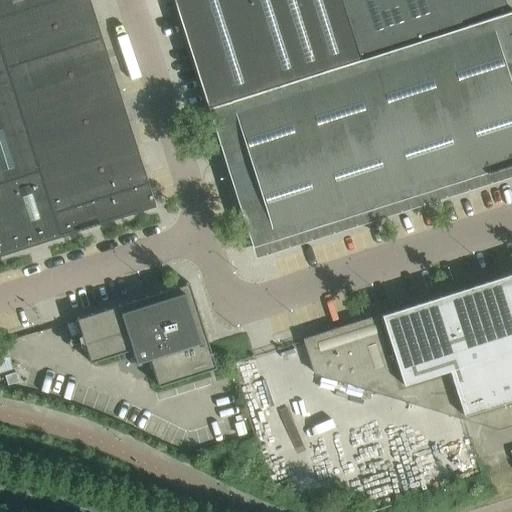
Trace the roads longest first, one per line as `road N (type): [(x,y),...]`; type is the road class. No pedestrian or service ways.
road 1 (unclassified): [(511,220),(238,302),(201,232)]
road 2 (unclassified): [(201,232),(129,0)]
road 3 (unclassified): [(201,232),(0,293)]
